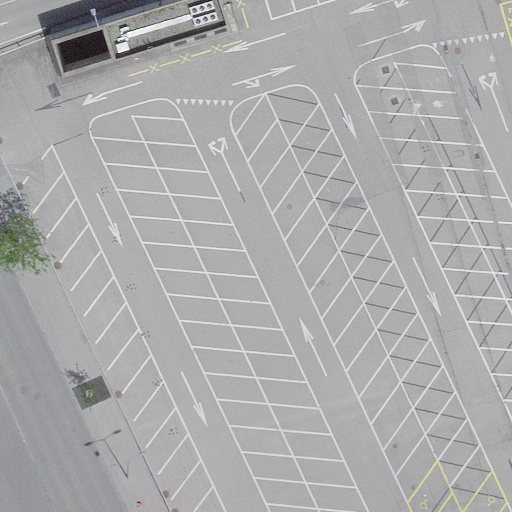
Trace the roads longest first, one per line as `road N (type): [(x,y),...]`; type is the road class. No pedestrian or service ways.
road 1 (trunk): [(243,511),(12,0)]
road 2 (residential): [(81,511),(0,329)]
